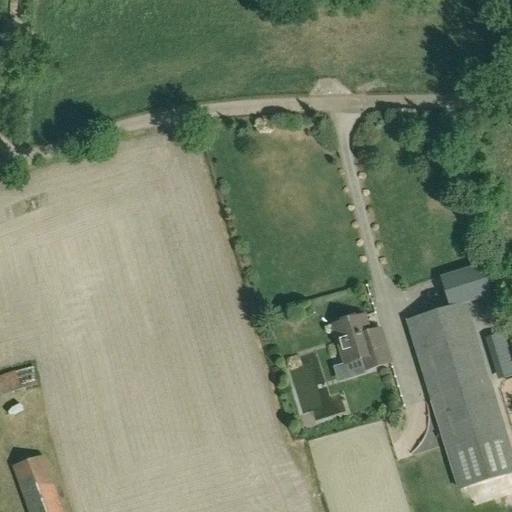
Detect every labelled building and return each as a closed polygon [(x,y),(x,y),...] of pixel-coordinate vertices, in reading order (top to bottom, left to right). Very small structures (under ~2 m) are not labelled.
[(457,490),(511,473),(511,454),(464,303),(404,322),(457,490)] [(364,372),(391,362),(382,327),(370,330),(366,315),(330,325),(342,364),(360,359),(364,372)] [(511,375),(511,358),(504,334),(490,338),(503,379),(511,375)] [(0,397),(41,386),(36,368),(1,377),(0,377),(0,397)] [(27,511),(63,511),(44,456),(12,468),(27,511)]
